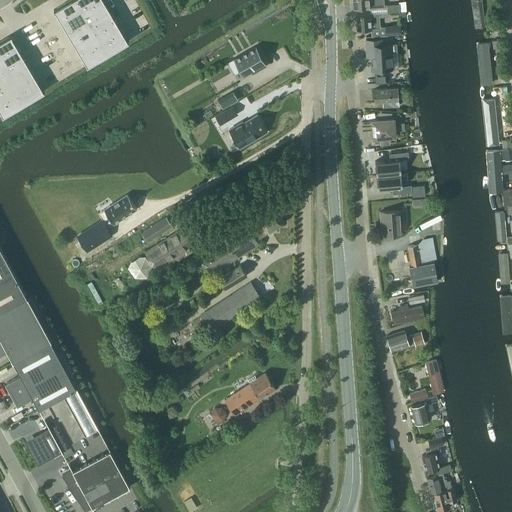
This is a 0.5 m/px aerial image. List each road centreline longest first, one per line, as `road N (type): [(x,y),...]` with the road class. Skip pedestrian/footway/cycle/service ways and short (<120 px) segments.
road 1 (unclassified): [(329,86),(315,85),(305,97),(298,461)]
road 2 (unclassified): [(427,511),(364,247)]
road 3 (secondary): [(345,511),(353,467),(336,250)]
road 4 (unclassified): [(364,247),(352,85),(329,86)]
road 5 (secondary): [(336,250),(329,86)]
